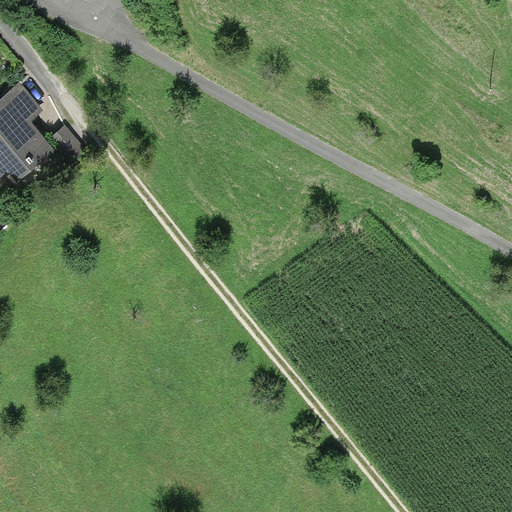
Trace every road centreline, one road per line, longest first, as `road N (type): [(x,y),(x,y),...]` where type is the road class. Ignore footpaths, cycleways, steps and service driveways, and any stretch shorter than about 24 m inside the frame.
road 1 (residential): [(87,17),(511,252)]
road 2 (track): [(212,284),(397,511)]
